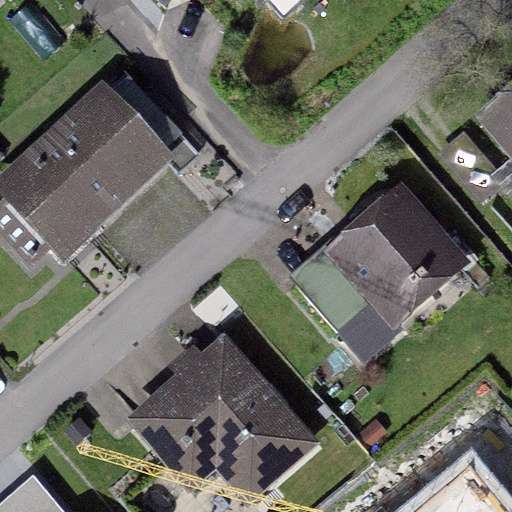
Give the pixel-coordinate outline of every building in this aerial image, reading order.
[(303,0),(258,0),(279,23),(303,0)] [(0,236),(28,267),(51,247),(60,256),(176,149),(117,84),(0,191),(7,199),(0,205),(0,236)] [(511,96),(481,123),(511,159),(511,96)] [(372,305),(385,320),(448,265),(450,264),(394,200),(329,256),(332,260),(296,292),(295,293),(334,338),(338,335),(372,305)] [(305,450),(220,351),(133,427),(169,469),(166,471),(191,500),(220,475),(245,503),(305,450)] [(511,511),(511,505),(468,454),(398,511),(511,511)] [(0,511),(60,511),(35,481),(0,510),(0,511)]
